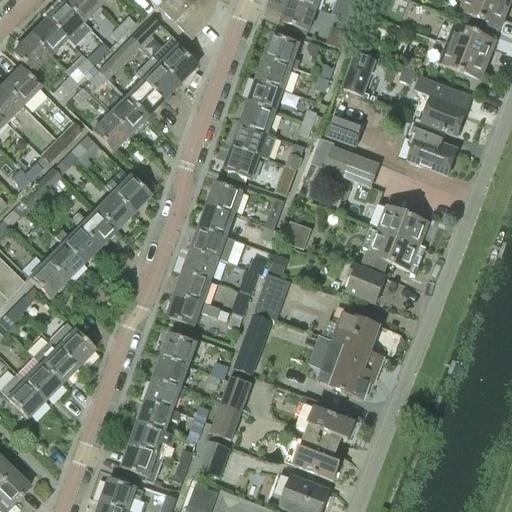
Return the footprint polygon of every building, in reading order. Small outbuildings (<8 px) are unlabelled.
[(82,26),(99,9),(89,0),(67,0),(62,6),(82,26)] [(89,0),(99,9),(108,0),(89,0)] [(165,0),(156,9),(159,12),(191,43),(209,25),(217,0),(165,0)] [(316,11),(319,0),(290,0),(290,2),(316,11)] [(351,24),(359,2),(353,0),(349,0),(342,20),(351,24)] [(502,32),(510,12),(478,0),(467,0),(461,16),(502,32)] [(511,0),(478,0),(510,12),(511,5),(511,0)] [(307,34),(316,11),(290,2),(282,24),(307,34)] [(90,34),(82,26),(62,6),(45,23),(65,42),(73,50),(90,34)] [(119,29),(125,35),(134,26),(128,20),(119,29)] [(338,32),(347,36),(351,24),(342,20),(338,32)] [(48,59),(65,42),(45,23),(28,39),(48,59)] [(131,41),(138,47),(155,30),(149,23),(131,41)] [(116,44),(125,35),(119,29),(110,38),(116,44)] [(490,65),(498,44),(457,29),(449,50),(490,65)] [(341,52),(347,36),(331,31),(325,46),(341,52)] [(31,76),(48,59),(28,39),(11,56),(31,76)] [(299,64),(294,63),(299,48),(273,39),(265,62),(291,71),(296,72),(299,64)] [(121,64),(138,47),(131,41),(115,58),(121,64)] [(490,65),(449,50),(443,47),(435,67),(482,85),(490,65)] [(159,68),(178,87),(195,70),(176,51),(159,68)] [(85,62),(92,69),(102,59),(95,53),(85,62)] [(374,63),(355,56),(343,91),(361,98),(374,63)] [(105,81),(121,64),(115,58),(98,75),(105,81)] [(178,87),(159,68),(151,60),(134,77),(142,85),(162,104),(178,87)] [(77,71),(69,79),(76,86),(83,78),(87,75),(92,69),(85,62),(77,71)] [(283,93),(291,71),(265,62),(257,84),(283,93)] [(87,75),(83,78),(89,84),(96,90),(105,81),(98,75),(92,69),(87,75)] [(319,81),(329,84),(333,72),(324,69),(319,81)] [(1,89),(21,109),(39,92),(19,72),(1,89)] [(59,103),(76,86),(69,79),(52,96),(59,103)] [(324,96),(329,84),(319,81),(315,93),(324,96)] [(413,120),(421,123),(443,132),(449,135),(461,140),(476,103),(424,83),(419,96),(422,97),(413,120)] [(275,115),(283,93),(257,84),(249,106),(275,115)] [(145,121),(162,104),(142,85),(126,101),(145,121)] [(0,120),(5,125),(21,109),(1,89),(0,90),(0,120)] [(88,98),(81,91),(72,100),(79,107),(88,98)] [(129,137),(145,121),(126,101),(109,118),(129,137)] [(267,137),(275,115),(249,106),(241,128),(267,137)] [(303,125),(313,128),(317,116),(308,113),(303,125)] [(112,154),(129,137),(109,118),(92,135),(112,154)] [(356,149),(362,131),(332,120),(326,138),(356,149)] [(422,139),(411,165),(450,180),(461,153),(444,146),(449,135),(443,132),(421,123),(416,137),(422,139)] [(308,140),(313,128),(303,125),(299,137),(308,140)] [(57,144),(64,150),(81,133),(74,127),(57,144)] [(278,141),(267,137),(241,128),(233,150),(259,159),(270,163),(278,141)] [(48,167),(55,159),(64,150),(57,144),(49,152),(41,160),(48,167)] [(69,156),(76,163),(85,153),(78,147),(69,156)] [(251,182),(259,159),(233,150),(225,173),(251,182)] [(370,190),(378,168),(334,151),(326,174),(370,190)] [(68,171),(76,163),(69,156),(61,164),(68,171)] [(287,169),(296,172),(300,161),(292,157),(287,169)] [(37,164),(26,176),(32,182),(40,175),(43,171),(37,164)] [(284,168),(278,185),(289,190),(295,173),(284,168)] [(20,170),(11,180),(23,191),(31,184),(32,182),(26,176),(20,170)] [(36,189),(44,196),(60,180),(52,173),(36,189)] [(112,197),(132,217),(149,200),(129,180),(118,190),(111,182),(103,189),(111,198),(112,197)] [(208,210),(234,219),(242,196),(216,187),(208,210)] [(27,213),(44,196),(36,189),(20,206),(27,213)] [(115,234),(132,217),(112,197),(111,198),(95,214),(115,234)] [(226,241),(234,219),(208,210),(200,231),(226,241)] [(380,234),(421,250),(431,226),(389,210),(380,234)] [(3,222),(10,229),(19,220),(12,214),(3,222)] [(79,230),(99,250),(115,234),(95,214),(85,224),(78,216),(70,223),(77,232),(79,230)] [(274,233),(279,221),(269,218),(264,230),(274,233)] [(0,237),(1,238),(10,229),(3,222),(0,225),(0,237)] [(312,232),(291,225),(284,245),(305,252),(312,232)] [(62,247),(82,267),(99,250),(79,230),(77,232),(69,240),(61,232),(53,240),(61,248),(62,247)] [(260,242),(270,245),(274,233),(264,230),(260,242)] [(235,243),(226,241),(200,231),(192,253),(218,263),(219,262),(227,265),(235,243)] [(412,273),(421,250),(380,234),(370,257),(369,256),(365,265),(386,274),(390,265),(412,273)] [(45,264),(65,284),(82,267),(62,247),(61,248),(45,264)] [(249,273),(258,276),(266,255),(256,252),(249,273)] [(211,284),(218,263),(192,253),(184,275),(210,285),(211,284)] [(281,278),(287,261),(275,257),(269,274),(281,278)] [(48,301),(65,284),(45,264),(28,281),(48,301)] [(0,291),(14,276),(6,268),(0,274),(0,291)] [(377,308),(387,282),(353,268),(349,277),(355,279),(348,296),(377,308)] [(250,299),(258,276),(249,273),(240,296),(250,299)] [(211,284),(210,285),(184,275),(176,297),(203,307),(203,306),(207,293),(212,294),(215,285),(211,284)] [(14,276),(0,291),(0,297),(6,303),(23,285),(14,276)] [(276,324),(288,291),(289,285),(268,277),(266,283),(254,316),(276,324)] [(242,321),(250,299),(240,296),(232,318),(242,321)] [(203,306),(203,307),(176,297),(168,320),(194,329),(199,315),(216,321),(220,312),(203,306)] [(14,309),(20,316),(29,307),(23,300),(14,309)] [(12,325),(20,316),(14,309),(5,318),(12,325)] [(327,324),(322,338),(334,342),(334,345),(347,349),(370,358),(371,356),(381,330),(338,314),(333,326),(327,324)] [(238,333),(242,321),(232,318),(228,330),(238,333)] [(48,343),(76,371),(93,354),(65,327),(48,343)] [(163,360),(189,370),(197,347),(171,338),(163,360)] [(322,340),(311,370),(322,374),(335,379),(331,391),(365,404),(375,378),(378,379),(385,362),(371,356),(370,358),(347,349),(334,345),(322,340)] [(60,388),(76,371),(48,343),(32,360),(40,368),(60,388)] [(256,365),(238,357),(233,372),(251,379),(256,365)] [(181,391),(189,370),(163,360),(155,382),(181,391)] [(211,378),(220,381),(224,369),(215,366),(211,378)] [(44,404),(60,388),(40,368),(24,385),(44,404)] [(44,404),(24,385),(15,377),(0,392),(0,394),(27,421),(44,404)] [(216,393),(220,381),(211,378),(207,389),(216,393)] [(220,409),(242,417),(252,389),(231,381),(220,409)] [(185,393),(181,391),(155,382),(147,404),(173,413),(178,400),(182,401),(185,393)] [(181,416),(173,413),(147,404),(139,427),(165,436),(165,434),(170,422),(177,425),(181,416)] [(231,446),(242,417),(220,409),(210,438),(231,446)] [(195,421),(205,425),(209,413),(199,410),(195,421)] [(305,410),(297,432),(307,436),(305,441),(334,452),(338,440),(349,444),(355,428),(316,413),(316,414),(305,410)] [(200,437),(205,425),(195,421),(191,434),(200,437)] [(175,438),(165,434),(165,436),(139,427),(131,448),(163,459),(167,448),(171,449),(175,438)] [(305,441),(294,470),(334,485),(341,467),(330,463),(334,452),(305,441)] [(197,473),(219,481),(229,453),(208,445),(197,473)] [(164,460),(163,459),(131,448),(123,471),(147,479),(146,484),(154,487),(164,460)] [(179,465),(188,469),(193,457),(184,454),(179,465)] [(0,486),(12,475),(0,463),(0,486)] [(175,478),(173,482),(182,485),(182,486),(184,481),(188,469),(179,465),(175,478)] [(0,511),(7,511),(28,491),(12,475),(0,486),(0,511)] [(324,511),(331,495),(292,480),(281,510),(285,511),(324,511)] [(143,494),(137,492),(110,482),(102,504),(123,511),(129,511),(133,501),(140,503),(143,494)] [(197,489),(187,511),(213,511),(219,497),(197,489)] [(162,511),(172,511),(176,502),(167,499),(162,511)]
